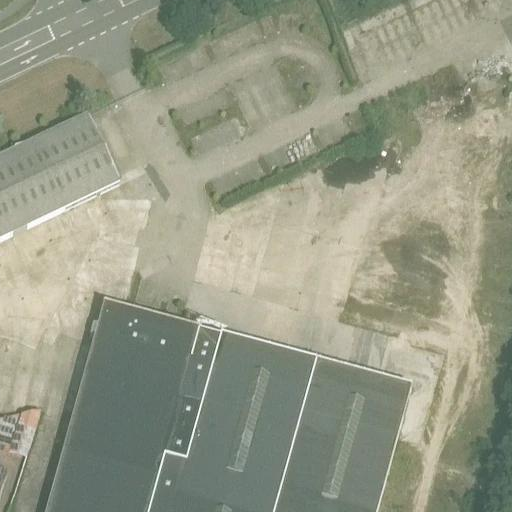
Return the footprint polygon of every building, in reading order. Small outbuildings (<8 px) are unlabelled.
[(254,34),(230,41),(233,52),(257,45),(254,34)] [(282,113),(297,107),(278,66),(264,72),(282,113)] [(260,79),(242,85),(257,128),(276,121),(260,79)] [(0,243),(123,186),(91,119),(0,162),(0,243)] [(349,194),(363,198),(370,170),(337,162),(328,198),(347,203),(349,194)] [(476,214),(494,216),(499,171),(481,169),(476,214)] [(511,189),(504,188),(503,196),(511,197),(511,189)] [(501,217),(511,217),(511,206),(502,206),(501,217)] [(418,227),(420,211),(381,208),(380,224),(418,227)] [(511,222),(498,220),(496,236),(511,238),(511,222)] [(412,249),(414,233),(377,227),(372,257),(456,271),(458,257),(412,249)] [(511,246),(493,246),(492,277),(511,277),(511,246)] [(354,290),(400,301),(404,284),(408,267),(371,258),(367,274),(359,272),(354,290)] [(69,286),(111,272),(106,259),(64,273),(69,286)] [(413,271),(409,286),(457,298),(461,282),(413,271)] [(511,286),(489,279),(471,333),(511,347),(511,286)] [(404,306),(440,318),(445,302),(409,290),(404,306)] [(380,511),(413,395),(106,311),(50,511),(380,511)] [(11,458),(29,464),(46,413),(0,422),(0,449),(13,454),(11,458)] [(11,474),(0,470),(0,500),(2,501),(11,474)]
